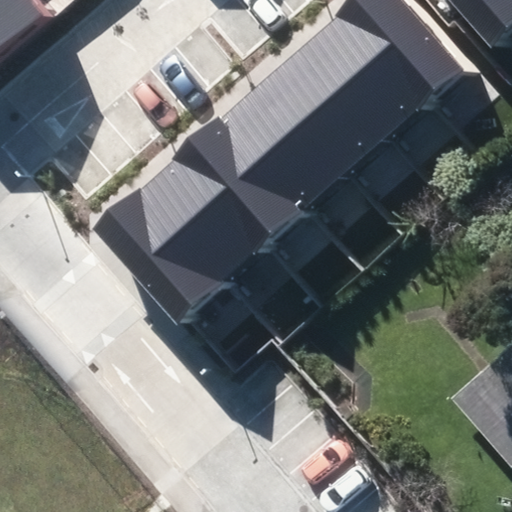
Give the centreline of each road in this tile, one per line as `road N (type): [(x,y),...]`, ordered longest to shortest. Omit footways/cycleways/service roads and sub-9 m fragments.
road 1 (residential): [(254,511),(0,218)]
road 2 (residential): [(170,0),(0,147)]
